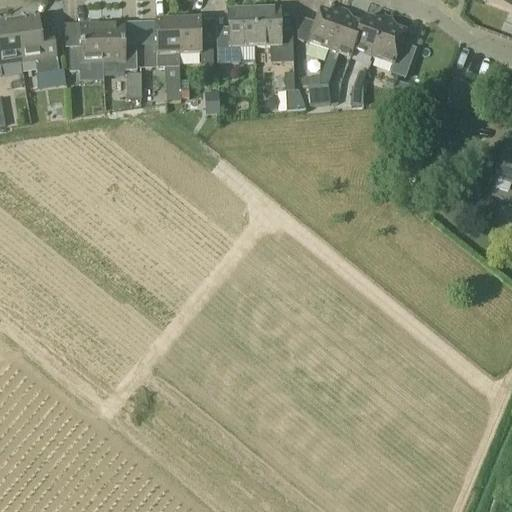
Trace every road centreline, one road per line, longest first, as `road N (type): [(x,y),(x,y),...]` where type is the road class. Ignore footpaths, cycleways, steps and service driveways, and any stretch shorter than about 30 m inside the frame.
road 1 (track): [(502,398),(223,172)]
road 2 (track): [(268,209),(105,409)]
road 3 (track): [(511,379),(456,511)]
